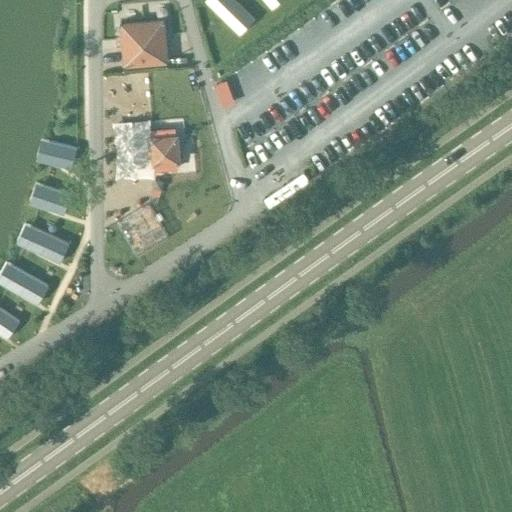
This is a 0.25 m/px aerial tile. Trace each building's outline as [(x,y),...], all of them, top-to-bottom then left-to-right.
[(233,0),(216,0),(213,4),(225,15),(224,16),(240,33),(254,18),(238,2),(236,3),(233,0)] [(163,18),(142,20),(146,63),(167,61),(163,18)] [(142,20),(121,22),(124,64),(146,63),(142,20)] [(175,129),(152,131),(155,168),(178,166),(175,129)] [(49,140),(43,161),(70,168),(73,157),(76,146),(49,140)] [(43,184),(36,205),(62,214),(66,204),(70,193),(43,184)] [(150,201),(118,220),(138,254),(170,235),(150,201)] [(35,227),(26,247),(59,262),(63,252),(68,242),(36,227),(35,227)] [(17,266),(6,286),(38,303),(43,294),(48,284),(17,267),(17,266)] [(0,306),(0,333),(13,342),(19,333),(25,324),(0,306)]
